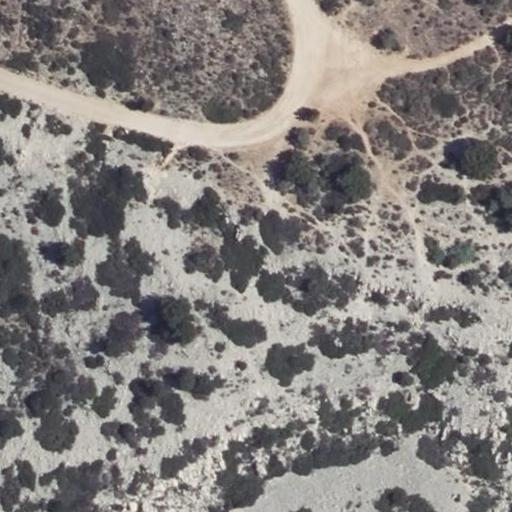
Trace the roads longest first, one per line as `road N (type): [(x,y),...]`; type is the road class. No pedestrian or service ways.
road 1 (track): [(309,64),(301,93),(278,123),(232,137),(136,123),(0,77)]
road 2 (track): [(309,64),(404,69),(452,59),(511,27)]
